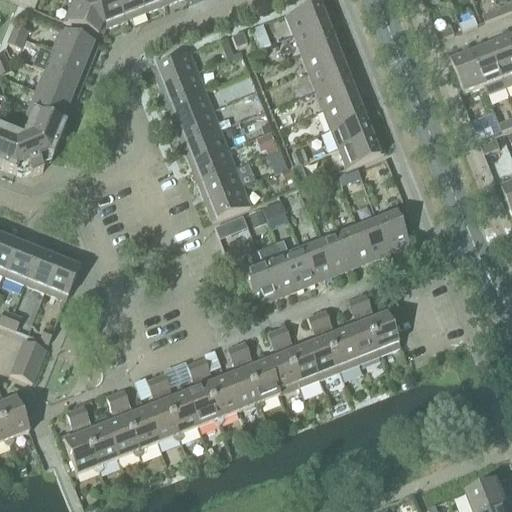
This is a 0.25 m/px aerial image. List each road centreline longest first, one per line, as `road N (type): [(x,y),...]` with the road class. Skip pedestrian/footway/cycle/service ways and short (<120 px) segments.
road 1 (residential): [(137,168),(207,348),(141,374),(77,191)]
road 2 (tertiary): [(511,301),(484,279),(370,0)]
road 3 (residential): [(137,168),(145,147),(124,86),(127,56),(144,40),(246,0)]
